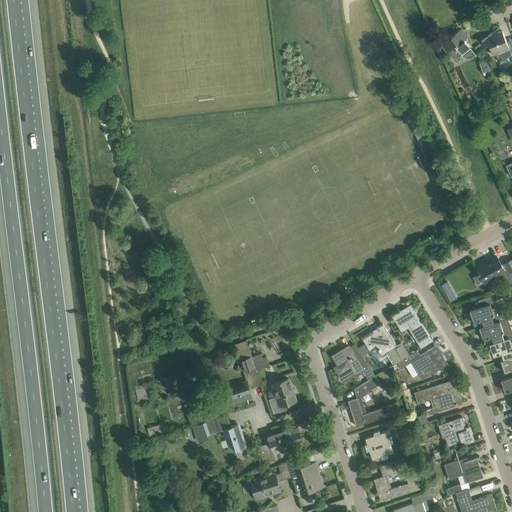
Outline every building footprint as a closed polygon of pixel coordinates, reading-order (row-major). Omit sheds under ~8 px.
[(429,24),(433,32),(438,30),(434,22),(429,24)] [(462,28),(453,35),(442,44),(454,59),(461,54),(465,58),(467,58),(469,58),(471,57),(473,56),(476,54),(469,47),(464,40),(463,41),(461,39),(467,35),(462,28)] [(494,31),(481,40),(484,43),(485,45),(487,43),(491,55),(495,53),(498,52),(503,59),(506,58),(511,54),(506,41),(505,40),(502,30),(495,33),(494,31)] [(483,73),(490,70),(486,61),(480,64),(483,73)] [(420,146),(429,142),(422,125),(413,130),(420,146)] [(461,195),(466,192),(462,184),(457,186),(461,195)] [(479,273),(484,282),(505,270),(496,256),(476,267),(479,271),(477,272),(478,274),(479,273)] [(503,263),(508,271),(501,275),(506,283),(511,279),(511,258),(503,263)] [(453,292),(448,294),(451,301),(456,298),(453,292)] [(470,310),(474,322),(485,318),(487,324),(487,325),(499,320),(499,321),(511,316),(511,308),(504,312),(501,305),(491,308),(489,303),(470,310)] [(410,324),(416,332),(413,334),(421,348),(424,346),(420,341),(429,335),(410,305),(405,308),(392,316),(397,324),(401,330),(410,324)] [(479,327),(483,339),(494,335),(496,341),(497,342),(509,338),(510,337),(507,328),(511,326),(508,318),(511,316),(499,321),(499,320),(487,325),(487,324),(479,327)] [(376,328),(377,329),(362,339),(374,359),(394,347),(402,359),(405,357),(409,355),(401,342),(396,345),(383,324),(376,328)] [(246,338),(236,341),(249,380),(251,386),(260,383),(260,385),(261,385),(246,338)] [(489,343),(493,356),(504,352),(506,358),(511,356),(511,341),(510,342),(509,338),(497,342),(496,341),(489,343)] [(338,365),(334,367),(338,374),(351,366),(356,373),(363,369),(369,379),(375,376),(360,352),(355,355),(349,345),(341,350),(342,351),(334,357),(333,355),(332,355),(338,365)] [(411,361),(422,378),(440,367),(442,370),(449,366),(443,356),(441,357),(435,347),(411,361)] [(256,370),(270,366),(266,356),(253,360),(254,363),(256,370)] [(500,360),(504,372),(511,369),(511,356),(506,358),(500,360)] [(402,359),(393,365),(395,372),(409,363),(405,357),(402,359)] [(354,389),(357,397),(348,400),(356,425),(402,411),(399,401),(380,407),(380,408),(365,413),(360,396),(380,384),(375,376),(369,379),(354,389)] [(505,392),(511,389),(511,376),(501,380),(505,392)] [(274,411),(288,407),(287,403),(296,401),(288,378),(273,383),(277,397),(270,399),(274,411)] [(430,399),(433,407),(426,409),(428,414),(449,407),(449,406),(462,402),(461,401),(457,390),(458,389),(454,379),(445,382),(414,392),(418,403),(424,401),(430,399)] [(251,386),(249,380),(225,387),(230,403),(252,396),(249,386),(251,386)] [(413,426),(427,421),(425,414),(410,418),(413,426)] [(445,436),(448,445),(461,441),(462,444),(465,443),(474,440),(470,427),(466,429),(462,416),(438,424),(442,437),(445,436)] [(396,428),(408,424),(406,417),(394,420),(396,428)] [(214,419),(210,420),(192,426),(198,442),(209,438),(207,435),(207,433),(217,430),(214,419)] [(267,435),(269,442),(258,446),(264,464),(276,460),(272,449),(302,439),(297,426),(303,424),(303,423),(267,435)] [(147,428),(149,435),(162,431),(160,424),(147,428)] [(229,427),(229,428),(225,429),(227,437),(229,444),(232,450),(236,449),(245,446),(240,430),(238,424),(235,425),(229,427)] [(372,459),(377,457),(381,456),(382,459),(388,457),(387,455),(393,452),(390,443),(393,442),(391,436),(388,437),(386,431),(380,433),(379,431),(373,432),(374,435),(365,438),(367,444),(364,445),(367,451),(369,450),(372,459)] [(444,464),(449,479),(463,474),(466,482),(483,477),(481,470),(480,470),(476,458),(480,457),(479,456),(459,462),(458,456),(454,458),(455,461),(444,464)] [(300,466),(298,459),(287,462),(291,477),(291,478),(300,475),(305,492),(324,486),(315,461),(300,466)] [(383,476),(373,479),(381,501),(421,488),(416,472),(406,475),(408,482),(391,488),(387,475),(400,471),(396,460),(380,466),(383,476)] [(287,462),(278,465),(281,472),(251,482),(253,488),(256,497),(266,494),(265,493),(279,488),(279,490),(280,490),(277,481),(291,477),(287,462)] [(170,481),(161,482),(163,489),(171,488),(170,481)] [(463,490),(460,484),(448,488),(450,494),(455,492),(463,490)] [(468,488),(463,490),(455,492),(461,511),(491,511),(497,510),(491,493),(472,500),(468,488)] [(421,494),(423,500),(426,510),(429,509),(425,499),(432,497),(435,504),(438,503),(435,496),(433,490),(421,494)] [(423,500),(412,503),(401,506),(392,509),(392,511),(426,511),(426,510),(423,500)] [(176,501),(172,511),(193,511),(195,507),(176,501)]
